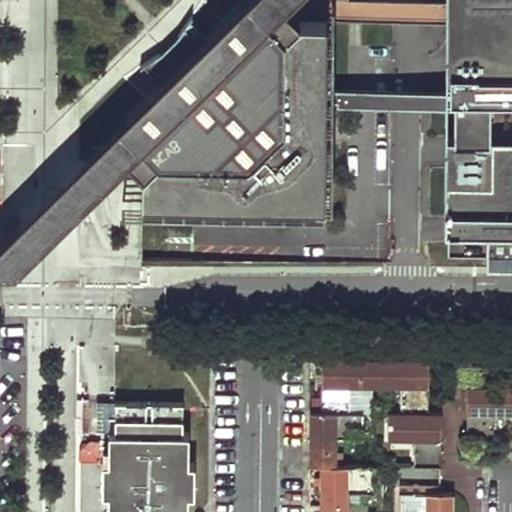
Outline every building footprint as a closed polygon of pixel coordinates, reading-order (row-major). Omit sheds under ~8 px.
[(202,0),(52,0),(66,23),(124,78),(134,69),(149,62),(155,68),(164,59),(173,67),(193,48),(184,39),(194,30),(188,23),(196,8),(202,0)] [(125,155),(135,150),(145,159),(152,166),(138,178),(137,214),(305,218),(322,218),(328,213),(329,102),(329,91),(330,28),(325,22),(300,20),(295,26),(288,18),(281,10),(291,0),(248,0),(201,49),(186,28),(189,26),(188,23),(174,45),(164,54),(155,62),(135,76),(136,78),(140,73),(152,88),(96,142),(125,155)] [(443,109),(442,230),(485,231),(485,266),(511,266),(511,0),(441,0),(441,1),(441,12),(441,21),(443,92),(443,101),(443,109)] [(443,92),(329,91),(329,102),(336,102),(336,107),(443,109),(443,101),(443,92)] [(125,155),(96,142),(45,189),(7,224),(31,249),(56,223),(83,196),(91,189),(125,155)] [(31,249),(7,224),(0,230),(0,261),(16,262),(31,249)] [(347,410),(348,383),(375,384),(375,357),(321,357),(320,396),(320,410),(347,410)] [(375,384),(400,384),(399,411),(427,411),(428,397),(428,358),(375,357),(375,384)] [(492,438),(493,411),(511,411),(511,375),(500,375),(500,383),(466,383),(466,439),(492,438)] [(182,431),(181,403),(115,402),(114,415),(114,431),(108,431),(107,446),(108,460),(102,460),(102,492),(107,493),(107,507),(107,511),(186,511),(187,493),(194,492),(194,461),(187,460),(187,431),(182,431)] [(319,463),(335,463),(336,436),(362,436),(362,410),(347,410),(320,410),(309,410),(309,463),(319,463)] [(399,411),(387,411),(387,437),(413,438),(412,464),(439,464),(440,411),(427,411),(399,411)] [(346,511),(348,491),(374,491),(373,464),(335,463),(319,463),(318,511),(346,511)] [(398,511),(451,511),(452,492),(439,492),(399,491),(398,511)]
